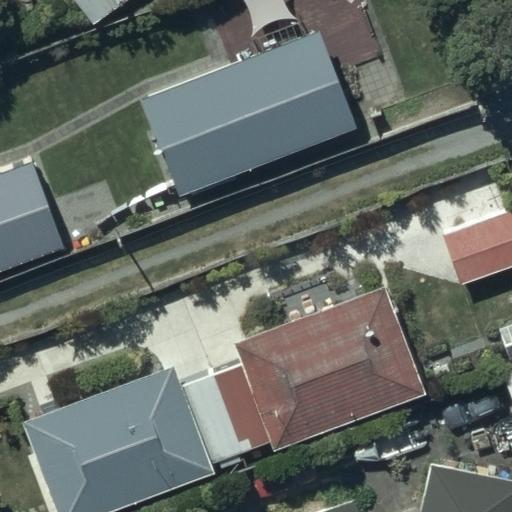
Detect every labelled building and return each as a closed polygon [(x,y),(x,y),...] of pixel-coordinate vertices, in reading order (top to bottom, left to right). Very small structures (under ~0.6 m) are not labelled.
[(75,0),(89,18),(113,0),(75,0)] [(229,164),(346,119),(352,116),(333,66),(327,68),(311,24),(135,89),(171,185),(185,180),(188,191),(233,175),(229,164)] [(31,158),(0,167),(0,258),(58,240),(31,158)] [(511,200),(438,228),(457,278),(511,257),(511,200)] [(421,366),(412,369),(378,281),(228,339),(236,357),(174,380),(166,360),(16,417),(52,511),(76,511),(196,466),(208,462),(207,457),(265,435),(268,442),(393,394),(397,406),(432,393),(421,366)] [(511,363),(498,368),(511,405),(511,363)] [(511,511),(511,476),(425,459),(414,509),(405,511),(354,511),(348,493),(296,511),(511,511)]
